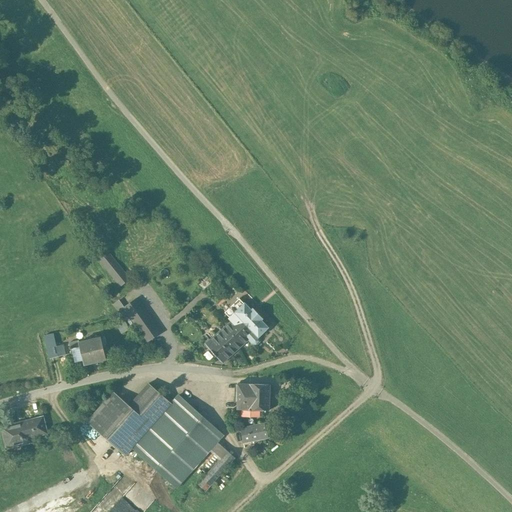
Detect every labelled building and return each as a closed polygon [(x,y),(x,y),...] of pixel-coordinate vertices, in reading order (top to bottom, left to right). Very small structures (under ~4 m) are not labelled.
[(123,271),(105,249),(96,256),(114,278),(123,271)] [(129,279),(123,271),(114,278),(121,286),(129,279)] [(160,333),(136,298),(124,307),(148,342),(160,333)] [(244,303),(239,298),(225,312),(229,317),(229,318),(231,320),(205,344),(222,363),(248,340),(251,343),(256,345),(260,341),(259,337),(268,327),(261,320),(263,318),(253,308),(251,309),(244,303)] [(53,334),(45,335),(48,349),(56,347),(56,346),(53,334)] [(79,342),(78,342),(83,360),(84,365),(106,359),(101,337),(79,342)] [(79,341),(69,343),(73,363),(83,360),(78,342),(79,342),(79,341)] [(63,345),(56,346),(56,347),(48,349),(50,358),(65,355),(63,345)] [(129,405),(102,435),(125,456),(132,448),(131,448),(171,403),(148,383),(129,405)] [(270,384),(249,384),(237,384),(237,409),(241,409),(248,409),(248,410),(259,410),(269,410),(270,384)] [(113,392),(87,422),(102,435),(129,405),(113,392)] [(223,435),(179,395),(171,403),(131,448),(132,448),(176,487),(223,435)] [(291,403),(290,410),(307,411),(308,404),(291,403)] [(259,410),(248,410),(248,409),(241,409),(241,415),(250,417),(259,416),(259,410)] [(10,425),(1,427),(6,447),(30,441),(29,436),(46,432),(42,417),(23,421),(23,422),(10,425)] [(266,423),(240,428),(245,450),(270,446),(266,423)] [(227,451),(197,484),(205,491),(235,458),(227,451)] [(109,511),(130,481),(120,474),(94,511),(109,511)] [(37,511),(48,511),(54,509),(47,496),(33,503),(37,511)]
